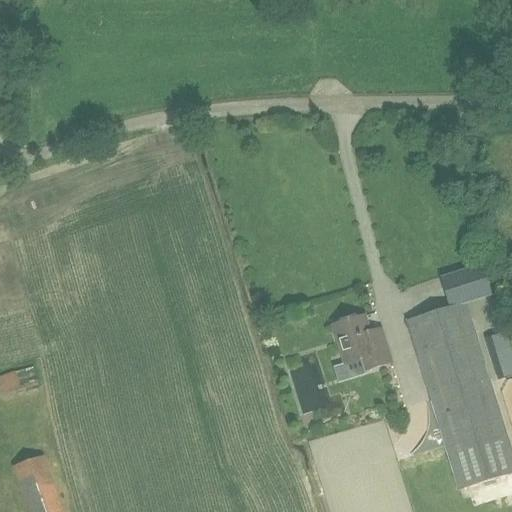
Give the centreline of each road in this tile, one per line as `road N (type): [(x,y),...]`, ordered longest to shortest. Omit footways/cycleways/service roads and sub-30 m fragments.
road 1 (track): [(511,100),(185,111),(0,166)]
road 2 (track): [(341,106),(343,148),(385,297)]
